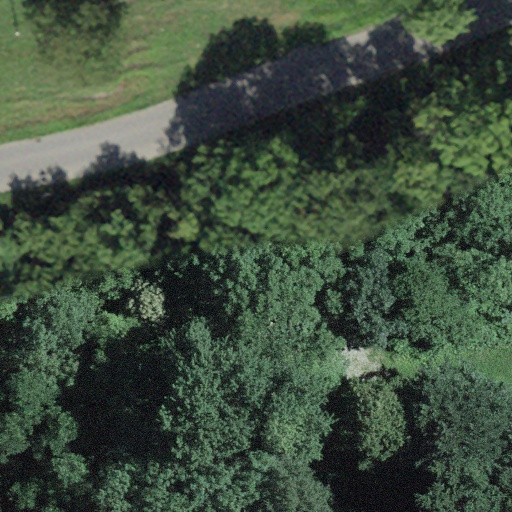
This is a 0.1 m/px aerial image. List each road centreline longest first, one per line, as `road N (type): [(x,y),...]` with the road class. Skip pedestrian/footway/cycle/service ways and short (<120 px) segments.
road 1 (track): [(511,420),(470,414),(380,372),(332,321),(319,275),(337,232),(390,160),(511,75)]
road 2 (tertiary): [(500,0),(182,126),(0,168)]
